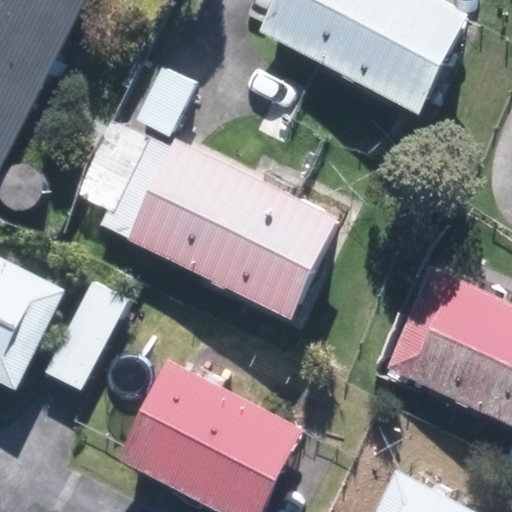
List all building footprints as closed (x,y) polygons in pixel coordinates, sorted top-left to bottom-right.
[(0,0),(0,171),(15,179),(105,0),(0,0)] [(292,0),(276,34),(451,120),(499,23),(452,0),(292,0)] [(113,227),(323,323),(369,225),(195,144),(188,160),(151,143),(113,227)] [(0,373),(36,392),(86,297),(0,252),(0,373)] [(402,365),(511,414),(511,298),(446,268),(402,365)] [(63,374),(96,391),(141,303),(107,286),(63,374)] [(141,459),(246,511),(295,511),(333,436),(188,365),(141,459)] [(370,511),(467,511),(390,474),(370,511)]
